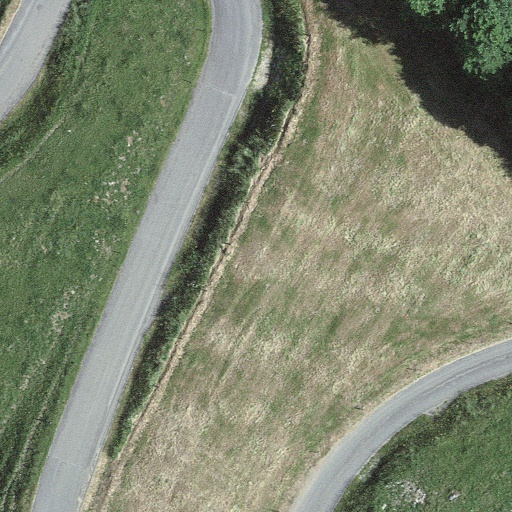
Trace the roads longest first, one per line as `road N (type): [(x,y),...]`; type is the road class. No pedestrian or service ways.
road 1 (unclassified): [(53,511),(75,435),(233,55),(238,0)]
road 2 (unclassified): [(511,356),(430,388),(390,417),(357,447),(314,511)]
